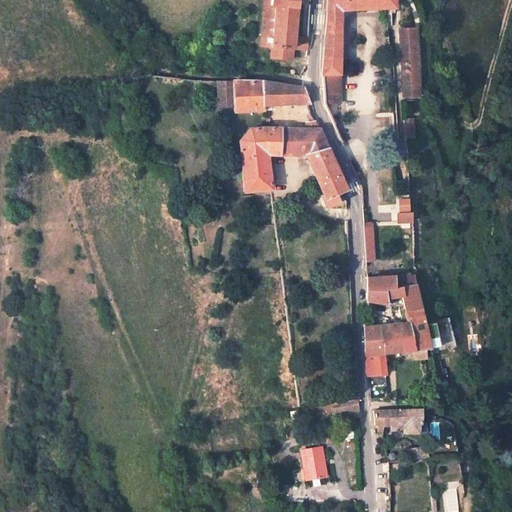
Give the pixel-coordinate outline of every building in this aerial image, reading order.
[(265,0),(261,43),(273,44),(272,55),(294,57),(296,46),(308,47),(309,37),(295,36),(298,0),(265,0)] [(328,0),(326,36),(326,40),(324,103),(335,128),(342,126),(342,7),(388,5),(394,5),(394,0),(328,0)] [(416,28),(400,29),(402,96),(418,96),(416,28)] [(272,83),(207,82),(208,106),(234,107),(234,114),(261,113),(261,106),(307,106),(307,107),(310,105),(302,88),(272,83)] [(237,140),(239,192),(265,191),(265,155),(309,156),(324,183),(321,185),(327,198),(347,190),(320,129),(318,129),(313,120),(305,120),(305,130),(243,130),(237,140)] [(402,120),(392,121),(393,138),(403,138),(402,120)] [(384,220),(384,208),(384,206),(362,209),(362,222),(372,221),(384,220)] [(384,220),(397,219),(396,207),(384,208),(384,220)] [(364,260),(375,259),(372,221),(362,222),(364,260)] [(412,274),(401,275),(403,286),(399,287),(402,302),(404,312),(421,311),(412,274)] [(395,288),(392,275),(365,278),(367,300),(386,301),(384,289),(395,288)] [(403,286),(401,275),(393,277),(395,288),(399,287),(403,286)] [(404,312),(407,323),(413,352),(432,349),(421,311),(404,312)] [(383,354),(413,352),(407,323),(390,324),(392,341),(382,344),(383,354)] [(392,341),(390,324),(379,325),(382,344),(392,341)] [(364,379),(368,378),(385,375),(383,354),(382,344),(379,325),(362,328),(364,379)] [(333,408),(336,424),(362,419),(359,404),(333,408)] [(382,437),(381,431),(404,427),(406,436),(422,433),(421,425),(425,424),(423,410),(372,414),(376,438),(382,437)] [(324,450),(301,453),(304,482),(325,480),(323,466),(326,466),(324,450)] [(410,452),(411,463),(431,462),(429,450),(410,452)] [(386,473),(396,473),(396,465),(387,465),(386,473)] [(388,498),(387,485),(376,485),(376,498),(388,498)]
